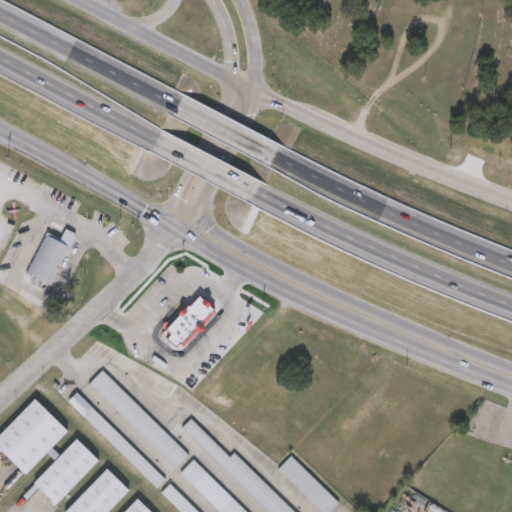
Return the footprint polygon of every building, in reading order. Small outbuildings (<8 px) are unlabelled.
[(45,237),(68,249),(48,287),(25,275),(45,237)] [(163,330),(179,346),(194,331),(197,333),(203,327),(200,324),(213,311),(197,295),(163,330)] [(103,371),(89,385),(176,471),(190,457),(103,371)] [(76,393),(67,402),(157,491),(166,481),(76,393)] [(0,451),(0,433),(33,399),(68,433),(25,476),(0,451)] [(191,420),(182,429),(267,511),(293,511),(234,453),(229,457),(191,420)] [(55,506),(32,484),(75,440),(98,462),(55,506)] [(291,457),(280,468),(278,470),(320,511),(332,511),(339,505),(291,457)] [(245,511),(193,461),(180,474),(218,511),(245,511)] [(109,511),(63,511),(106,469),(129,492),(109,511)] [(197,511),(170,485),(161,495),(178,511),(197,511)] [(123,511),(136,499),(149,511),(123,511)]
